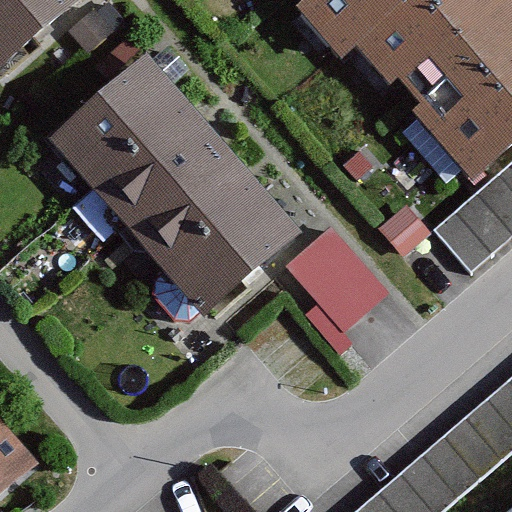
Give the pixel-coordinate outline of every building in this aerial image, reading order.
[(0,0),(0,62),(71,0),(0,0)] [(511,26),(488,0),(259,0),(323,71),(337,59),(456,192),(511,141),(511,26)] [(279,236),(129,67),(30,154),(180,323),(279,236)] [(511,230),(511,161),(424,237),(460,275),(511,230)] [(445,511),(511,453),(511,377),(358,511),(445,511)] [(0,487),(21,470),(0,446),(0,487)]
